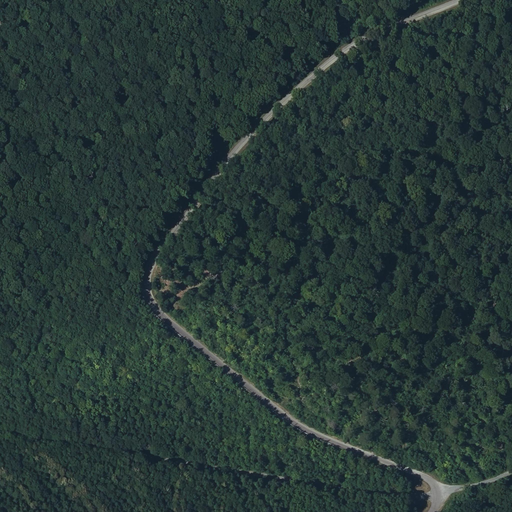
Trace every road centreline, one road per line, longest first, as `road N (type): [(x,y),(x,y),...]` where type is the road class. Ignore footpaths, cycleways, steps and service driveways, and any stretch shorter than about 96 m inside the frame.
road 1 (tertiary): [(445,494),(426,477),(282,415),(157,311),(146,285),(239,147),(294,87),(364,37),(460,0)]
road 2 (unclassified): [(0,433),(349,489),(445,494)]
road 3 (track): [(511,91),(214,231),(148,276)]
